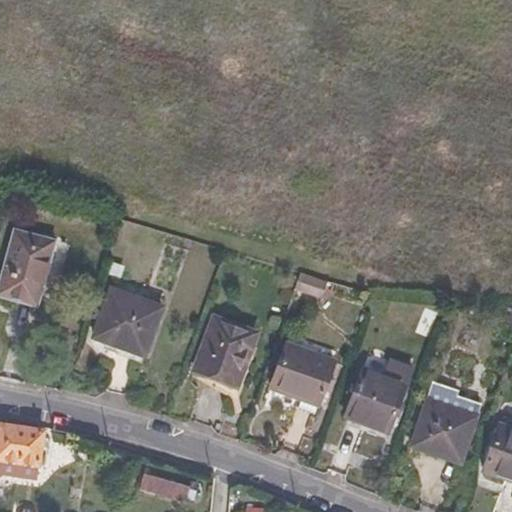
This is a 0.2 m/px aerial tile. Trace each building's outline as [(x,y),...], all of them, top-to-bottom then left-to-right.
[(55,241),(13,230),(0,278),(0,296),(36,307),(55,241)] [(106,274),(120,279),(124,267),(111,262),(106,274)] [(321,298),(327,282),(299,274),(293,288),(321,298)] [(162,307),(111,289),(93,338),(144,357),(162,307)] [(511,337),(511,314),(510,314),(503,334),(511,337)] [(193,372),(236,388),(257,333),(214,317),(193,372)] [(268,387),(300,399),(320,406),(336,363),(284,344),(268,387)] [(361,369),(343,416),(390,434),(407,386),(361,369)] [(427,400),(452,409),(457,392),(433,384),(427,400)] [(320,406),(300,399),(296,409),(317,416),(320,406)] [(476,417),(452,409),(427,400),(411,447),(460,463),(476,417)] [(0,460),(39,466),(44,430),(5,424),(5,425),(0,424),(0,460)] [(511,430),(497,425),(481,470),(511,480),(511,430)] [(0,473),(36,480),(39,466),(0,460),(0,473)] [(146,474),(141,489),(184,502),(188,486),(146,474)]
